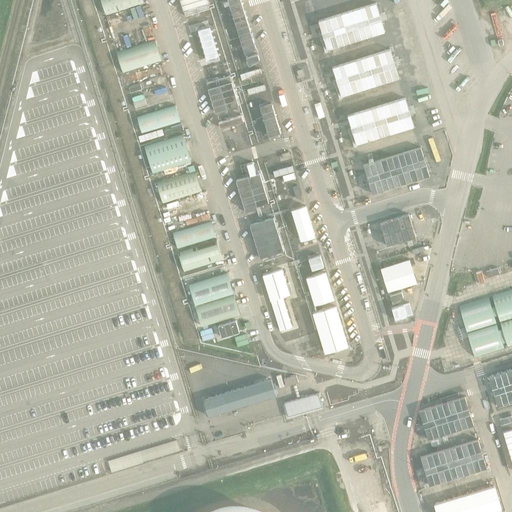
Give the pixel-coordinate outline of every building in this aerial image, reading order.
[(100,0),(106,16),(144,4),(142,0),(100,0)] [(206,0),(180,0),(185,16),(209,8),(206,0)] [(243,0),(228,0),(230,7),(228,17),(222,19),(218,18),(208,20),(224,23),(229,21),(230,25),(236,26),(234,36),(221,34),(220,37),(222,44),(228,43),(229,38),(240,40),(241,45),(244,45),(248,63),(249,63),(258,61),(243,0)] [(309,0),(306,0),(299,2),(302,14),(313,11),(309,0)] [(201,22),(189,26),(194,45),(207,41),(201,22)] [(116,51),(123,73),(162,62),(155,40),(116,51)] [(392,52),(320,72),(329,103),(331,104),(329,97),(348,102),(350,94),(373,88),(376,99),(385,102),(383,112),(374,114),(376,121),(381,120),(382,123),(389,121),(391,125),(397,127),(398,121),(398,118),(402,117),(405,129),(414,126),(408,105),(396,108),(387,106),(389,102),(405,97),(392,52)] [(217,53),(199,59),(201,65),(219,59),(217,53)] [(227,65),(204,72),(217,116),(240,108),(227,65)] [(143,133),(179,121),(175,106),(138,118),(143,133)] [(263,113),(270,137),(282,133),(275,109),(263,113)] [(214,118),(217,129),(242,121),(238,111),(214,118)] [(224,131),(229,148),(245,143),(240,126),(224,131)] [(154,173),(191,161),(182,131),(144,142),(154,173)] [(280,144),(269,147),(272,154),(282,150),(280,144)] [(392,179),(426,171),(422,150),(398,156),(401,166),(389,169),(392,179)] [(276,163),(281,180),(294,177),(289,159),(276,163)] [(163,204),(201,192),(195,171),(157,183),(163,204)] [(260,172),(236,179),(246,213),(264,207),(263,202),(268,201),(260,172)] [(316,236),(307,204),(292,208),(301,240),(316,236)] [(285,252),(274,218),(251,225),(262,259),(285,252)] [(384,231),(387,244),(435,232),(432,220),(384,231)] [(177,248),(216,236),(211,221),(172,232),(177,248)] [(185,273),(223,261),(216,240),(178,251),(185,273)] [(321,254),(309,258),(312,270),(325,267),(321,254)] [(388,292),(417,283),(410,259),(381,268),(388,292)] [(283,268),(264,273),(271,299),(283,296),(291,294),(283,268)] [(326,272),(307,277),(315,305),(334,299),(326,272)] [(227,274),(189,286),(195,307),(233,295),(227,274)] [(511,289),(492,296),(500,321),(511,317),(511,289)] [(283,296),(271,299),(280,330),(292,327),(283,296)] [(234,297),(196,308),(202,329),(218,324),(236,319),(240,317),(234,297)] [(488,297),(461,305),(476,358),(504,350),(488,297)] [(399,321),(409,318),(407,310),(413,308),(412,303),(395,308),(399,321)] [(336,305),(313,312),(325,352),(348,345),(336,305)] [(511,317),(500,321),(508,347),(511,346),(511,317)] [(236,319),(218,324),(222,337),(240,332),(236,319)] [(212,327),(200,330),(203,339),(214,336),(212,327)] [(189,366),(191,372),(203,368),(201,363),(189,366)] [(511,369),(489,376),(497,406),(511,401),(511,369)] [(285,379),(287,386),(293,384),(298,382),(296,375),(286,378),(285,379)] [(271,379),(203,400),(208,416),(276,395),(271,379)] [(322,406),(318,393),(298,399),(285,403),(289,416),(303,412),(322,406)] [(178,441),(109,458),(111,469),(180,453),(178,441)] [(494,486),(435,504),(436,511),(491,511),(501,509),(494,486)]
